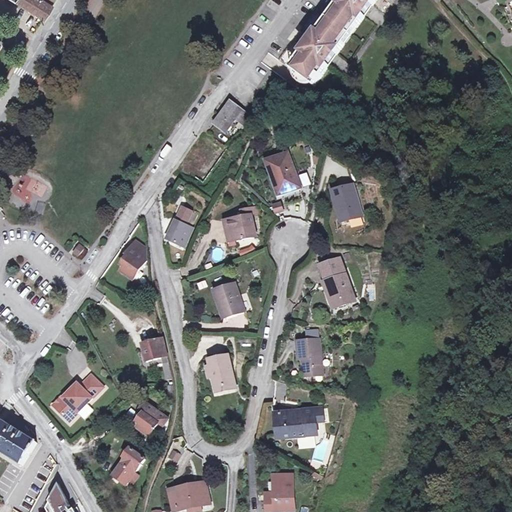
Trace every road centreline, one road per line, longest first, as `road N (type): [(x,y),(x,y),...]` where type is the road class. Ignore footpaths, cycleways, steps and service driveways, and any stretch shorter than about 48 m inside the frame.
road 1 (residential): [(144,200),(190,431),(202,447),(220,452),(251,430),(292,235)]
road 2 (track): [(142,511),(170,439),(177,391),(153,279),(154,240)]
road 3 (residential): [(144,200),(293,0)]
road 4 (residential): [(30,357),(144,200)]
road 5 (residential): [(5,384),(96,511)]
road 6 (secondary): [(65,0),(0,112)]
